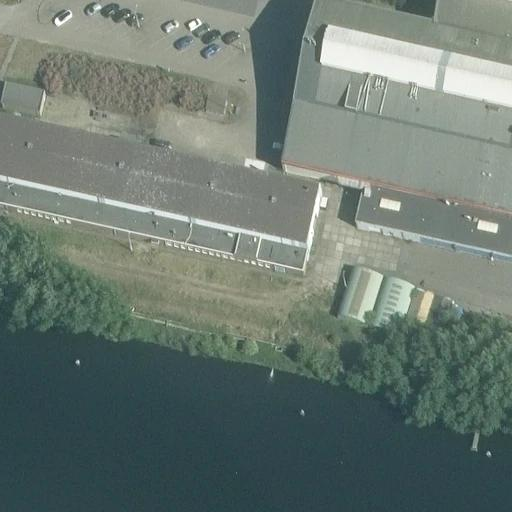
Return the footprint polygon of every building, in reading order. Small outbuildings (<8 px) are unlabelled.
[(511,0),(444,0),(437,36),(308,7),(305,21),(309,25),(308,29),(313,36),(298,103),(283,171),(285,171),(284,175),(287,176),(287,172),(324,180),(323,184),(326,185),(327,181),(364,189),(363,193),(356,229),(511,263),(511,0)] [(45,96),(6,87),(1,109),(40,117),(45,96)] [(241,178),(0,124),(0,208),(303,277),(322,196),(247,179),(248,177),(242,176),(241,178)] [(383,281),(353,271),(337,320),(367,329),(383,281)] [(414,291),(384,281),(368,330),(398,339),(414,291)]
